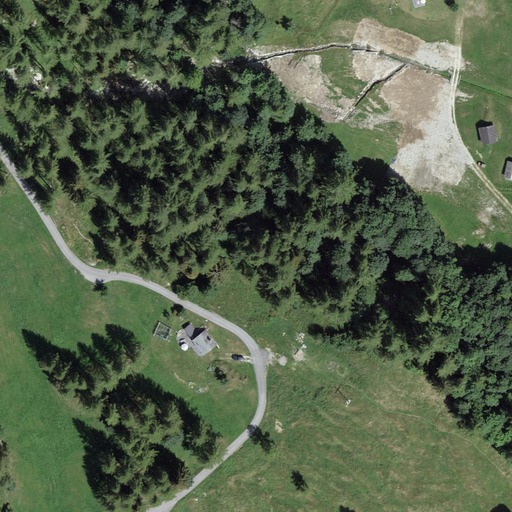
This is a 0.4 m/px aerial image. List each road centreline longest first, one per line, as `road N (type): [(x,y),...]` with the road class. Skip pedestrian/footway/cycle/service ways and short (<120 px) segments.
road 1 (unclassified): [(156,511),(251,432),(263,399),(261,356),(242,334),(167,293),(77,262),(0,147)]
road 2 (track): [(511,204),(451,136),(445,108),(460,68),(461,0)]
